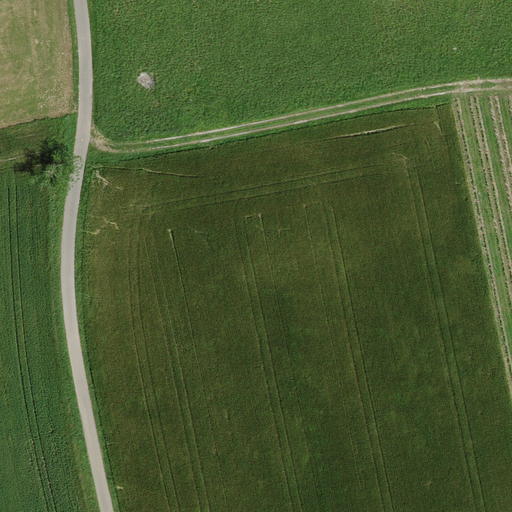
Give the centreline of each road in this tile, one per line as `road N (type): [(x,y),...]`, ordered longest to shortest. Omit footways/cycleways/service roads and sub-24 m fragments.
road 1 (track): [(80,0),(86,105),(70,311),(108,511)]
road 2 (track): [(84,134),(136,147),(511,84)]
